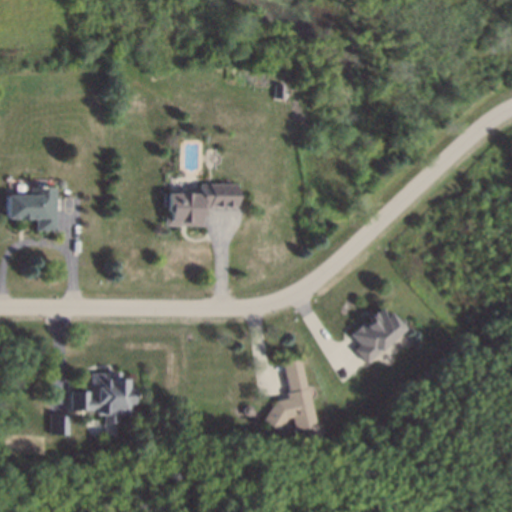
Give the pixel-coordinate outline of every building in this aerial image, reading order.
[(164,225),(202,226),(202,215),(200,215),(200,207),(234,207),(234,184),(199,183),(199,193),(164,192),(164,225)] [(5,194),(5,219),(36,219),(36,230),(54,230),(55,186),(29,186),(29,195),(5,194)] [(366,363),(403,328),(381,305),(349,334),(359,345),(354,350),(366,363)] [(271,426),(281,424),(280,420),(291,418),(294,430),(299,429),(302,442),(323,438),(320,423),(314,424),(301,358),(282,362),(288,398),(266,402),(271,426)] [(70,409),(95,409),(95,414),(103,414),(103,423),(117,423),(117,414),(128,414),(128,403),(133,403),(133,388),(128,388),(128,378),(119,378),(119,372),(89,372),(89,391),(70,391),(70,409)] [(49,435),(69,434),(68,416),(49,416),(49,435)]
